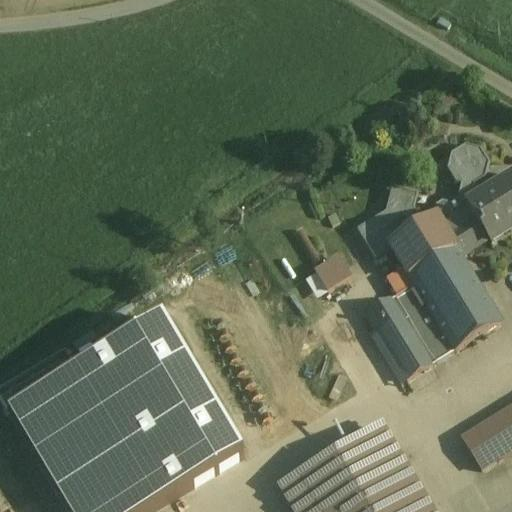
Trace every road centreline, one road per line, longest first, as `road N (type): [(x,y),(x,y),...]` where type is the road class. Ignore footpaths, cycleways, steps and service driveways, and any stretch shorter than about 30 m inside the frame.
road 1 (unclassified): [(356,0),(511,93)]
road 2 (residential): [(164,0),(92,19),(0,29)]
